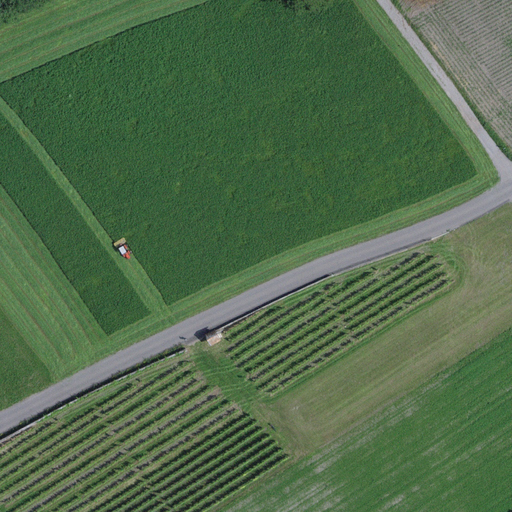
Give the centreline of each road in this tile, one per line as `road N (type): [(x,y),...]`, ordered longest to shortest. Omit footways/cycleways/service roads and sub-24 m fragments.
road 1 (unclassified): [(0,426),(268,288),(511,190)]
road 2 (track): [(511,171),(382,0)]
